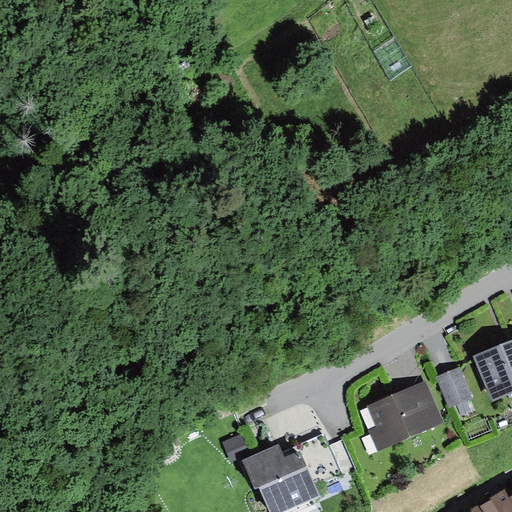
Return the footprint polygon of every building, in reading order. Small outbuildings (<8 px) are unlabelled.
[(325,9),(308,21),(321,39),(337,27),(325,9)] [(511,346),(473,361),(491,411),(511,403),(511,346)] [(460,371),(437,380),(449,411),(472,402),(460,371)] [(426,386),(371,409),(379,427),(370,430),(380,453),(443,427),(426,386)] [(242,436),(223,444),(231,464),(251,456),(242,436)] [(279,451),(246,465),(265,511),(298,511),(320,503),(314,489),(343,477),(325,436),(297,448),(302,458),(285,466),(279,451)] [(511,511),(511,492),(510,494),(507,489),(481,504),(485,511),(511,511)]
